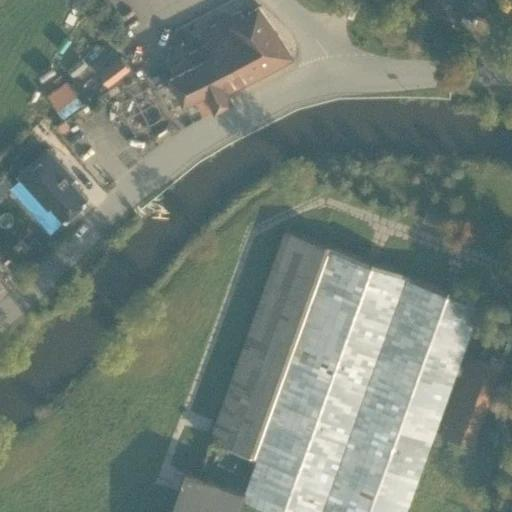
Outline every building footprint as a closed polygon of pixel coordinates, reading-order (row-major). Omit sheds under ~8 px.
[(188,53),(194,64),(170,76),(184,103),(206,92),(215,109),(233,100),(228,91),(294,56),(259,5),(243,14),(240,9),(202,30),(208,42),(188,53)] [(113,86),(135,69),(122,53),(100,70),(113,86)] [(66,78),(47,93),(64,115),(83,100),(66,78)] [(58,124),(63,131),(70,126),(65,119),(58,124)] [(51,204),(64,218),(86,197),(71,180),(74,177),(48,148),(19,174),(48,207),(51,204)] [(13,183),(4,172),(0,175),(0,184),(5,190),(13,183)] [(425,210),(422,219),(445,228),(448,218),(425,210)] [(404,511),(481,299),(284,229),(209,437),(258,455),(242,497),(282,511),(404,511)] [(511,336),(488,327),(478,355),(469,352),(440,433),(473,445),(511,336)]
